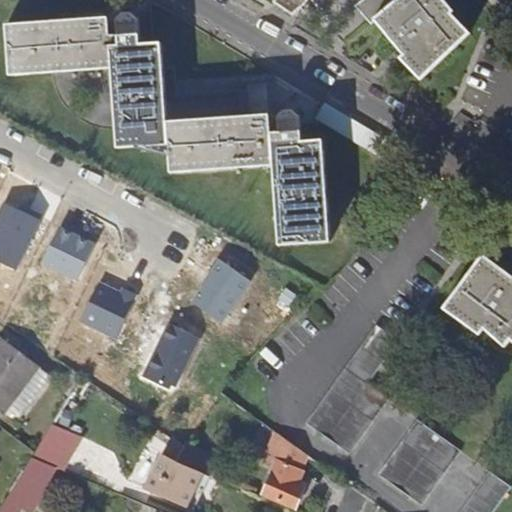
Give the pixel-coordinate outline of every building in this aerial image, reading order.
[(295,17),(304,10),(302,7),(305,0),(273,0),(273,1),(295,17)] [(420,79),(468,35),(449,14),(451,12),(440,0),(362,0),(356,5),(370,22),(376,19),(404,53),(401,58),(420,79)] [(140,43),(138,14),(134,9),(123,10),(118,17),(119,30),(110,31),(109,16),(7,23),(11,75),(113,69),(118,149),(169,145),(171,173),(275,166),(280,246),(330,243),(322,129),(315,130),(316,141),(303,142),(301,118),(295,109),(285,110),(279,116),(279,127),(271,127),(270,114),(168,122),(161,29),(151,29),(152,42),(140,43)] [(511,276),(485,256),(445,309),(481,336),(485,331),(507,347),(511,340),(511,276)] [(38,365),(0,338),(0,409),(5,413),(38,365)] [(350,455),(389,401),(345,369),(306,423),(350,455)] [(82,438),(53,420),(33,454),(31,457),(54,467),(62,471),(82,438)] [(421,507),(460,453),(417,421),(378,476),(421,507)] [(292,485),(307,455),(277,434),(266,459),(278,464),(263,495),(295,509),(303,491),(292,485)] [(188,508),(202,475),(175,462),(183,447),(172,440),(149,492),(188,508)] [(46,481),(54,467),(31,457),(0,508),(0,511),(16,511),(21,503),(37,477),(46,481)] [(460,511),(494,511),(511,489),(489,473),(460,511)] [(29,507),(46,481),(37,477),(21,503),(29,507)]
